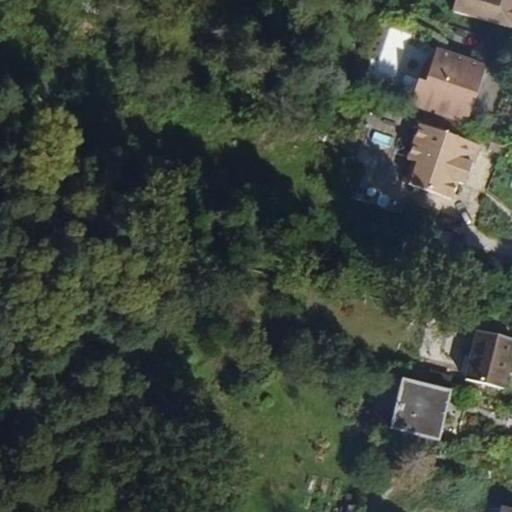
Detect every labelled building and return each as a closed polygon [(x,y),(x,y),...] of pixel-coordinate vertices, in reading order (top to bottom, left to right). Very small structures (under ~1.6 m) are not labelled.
[(507,31),(511,14),(511,0),(453,0),(449,17),(507,31)] [(507,31),(449,17),(446,26),(505,42),(507,31)] [(471,87),(475,85),(480,84),(487,66),(435,47),(422,63),(427,71),(423,81),(416,79),(407,102),(462,123),(470,101),(467,97),(471,87)] [(423,81),(427,71),(422,63),(421,63),(416,79),(423,81)] [(470,101),(475,85),(471,87),(467,97),(470,101)] [(469,163),(476,143),(414,122),(401,157),(412,160),(404,183),(442,197),(448,179),(455,181),(463,160),(469,163)] [(505,155),(511,140),(491,133),(485,147),(505,155)] [(503,366),(511,336),(511,315),(479,306),(464,355),(503,366)] [(437,428),(451,381),(401,367),(388,413),(393,415),(437,428)] [(511,511),(511,501),(505,500),(502,511),(511,511)]
